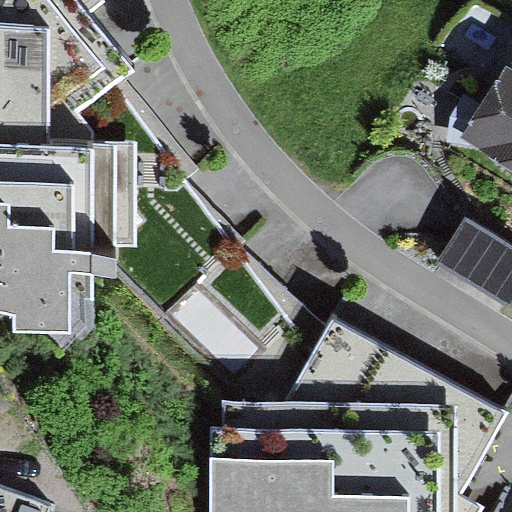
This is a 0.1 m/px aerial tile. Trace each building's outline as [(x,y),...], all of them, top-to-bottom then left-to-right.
[(135,73),(77,0),(0,0),(0,313),(12,317),(13,332),(71,334),(67,273),(93,275),(93,246),(136,245),(136,143),(96,144),(75,113),(135,73)] [(511,161),(511,45),(460,128),(511,161)] [(511,227),(471,206),(444,257),(511,292),(511,227)] [(291,404),(223,404),(213,511),(457,511),(461,492),(505,414),(334,322),(291,404)] [(0,511),(40,511),(43,503),(0,489),(0,511)]
